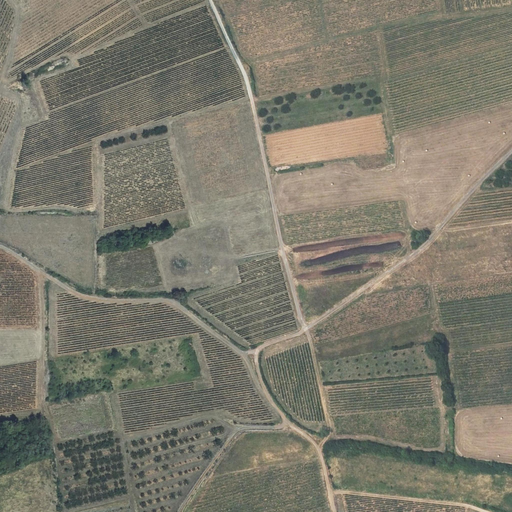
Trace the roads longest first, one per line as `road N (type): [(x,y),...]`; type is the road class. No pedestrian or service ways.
road 1 (track): [(318,449),(329,426),(253,104),(209,0)]
road 2 (unclassified): [(256,352),(297,334),(425,244),(511,151)]
road 3 (track): [(0,246),(82,295),(169,300),(239,351),(256,352)]
road 4 (track): [(487,511),(330,491)]
road 5 (track): [(179,511),(240,427),(286,422)]
road 6 (track): [(122,437),(206,416),(240,427)]
